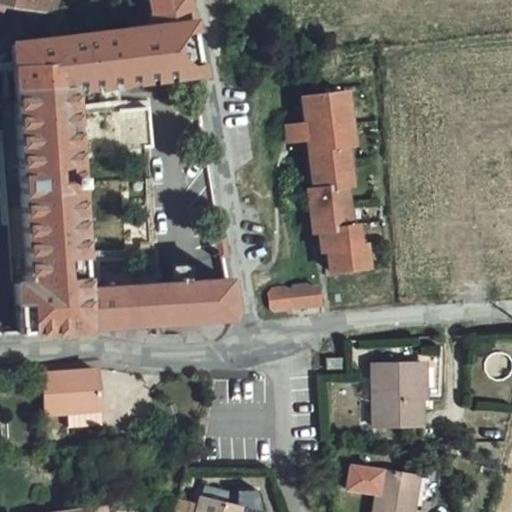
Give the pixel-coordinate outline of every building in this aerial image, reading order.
[(20,0),(22,21),(34,19),(31,0),(20,0)] [(26,88),(32,155),(34,173),(39,271),(26,272),(30,323),(239,307),(242,298),(237,266),(168,270),(95,273),(80,76),(203,60),(191,0),(155,0),(157,16),(63,28),(36,32),(24,33),(22,33),(26,88)] [(24,33),(36,32),(34,19),(22,21),(24,33)] [(312,87),(315,111),(323,178),(318,179),(323,221),(330,220),(333,241),(339,240),(343,262),(378,258),(376,237),(369,236),(366,217),(360,217),(355,177),(361,176),(356,136),(362,135),(355,82),(312,87)] [(318,179),(323,178),(315,111),(297,113),(299,130),(312,128),(318,179)] [(0,197),(34,173),(32,155),(0,179),(0,197)] [(315,275),(279,281),(281,301),(330,294),(328,279),(320,280),(315,275)] [(351,344),(337,345),(338,355),(352,355),(351,344)] [(384,353),(380,416),(426,418),(430,356),(384,353)] [(53,401),(76,399),(108,397),(106,358),(49,360),(53,401)] [(109,411),(108,397),(76,399),(77,413),(109,411)] [(424,449),(421,465),(429,466),(426,485),(440,486),(445,452),(424,449)] [(421,511),(426,485),(429,466),(421,465),(389,461),(382,511),(421,511)] [(212,477),(209,490),(238,497),(241,484),(212,477)] [(272,511),(274,507),(238,497),(209,490),(203,511),(272,511)] [(104,511),(103,495),(41,505),(41,511),(104,511)]
